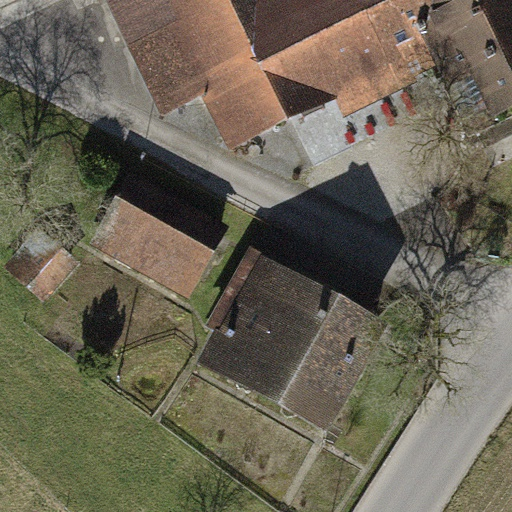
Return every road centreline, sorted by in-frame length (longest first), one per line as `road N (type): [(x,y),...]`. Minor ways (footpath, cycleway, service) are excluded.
road 1 (track): [(0,59),(511,302)]
road 2 (residential): [(511,342),(401,511)]
